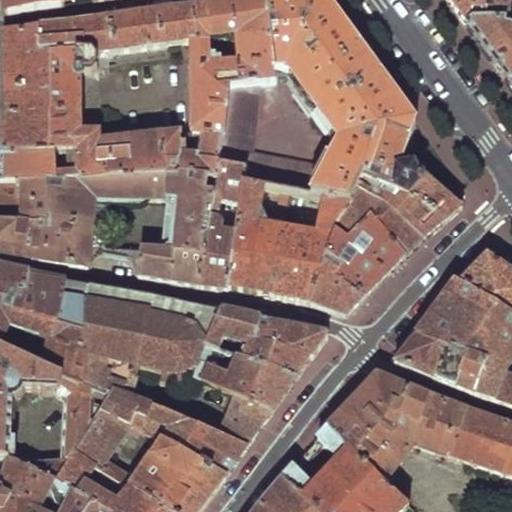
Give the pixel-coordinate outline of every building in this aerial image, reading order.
[(3,0),(5,19),(66,9),(65,0),(3,0)] [(287,74),(338,144),(328,167),(252,154),(260,87),(230,90),(220,166),(248,170),(245,184),(266,188),(324,201),(353,207),(357,192),(360,181),(383,188),(402,196),(413,201),(424,189),(415,169),(403,172),(401,166),(406,151),(415,126),(369,63),(323,0),(271,0),(267,1),(275,76),(287,74)] [(445,0),(449,4),(467,30),(473,23),(486,23),(487,0),(445,0)] [(511,0),(487,0),(486,23),(508,23),(510,2),(511,2),(511,0)] [(184,179),(217,180),(220,166),(230,90),(260,87),(276,85),(275,76),(267,1),(210,9),(215,43),(235,41),(238,66),(221,68),(221,63),(215,63),(215,58),(209,58),(208,44),(190,46),(192,135),(201,138),(198,157),(179,158),(179,136),(99,144),(100,135),(81,135),(81,153),(69,153),(69,170),(54,170),(55,154),(2,156),(0,167),(0,186),(53,186),(184,179)] [(210,9),(110,23),(112,56),(190,46),(208,44),(215,43),(210,9)] [(93,59),(112,56),(110,23),(76,28),(80,61),(93,59)] [(511,28),(507,28),(508,23),(486,23),(473,23),(467,30),(498,72),(511,90),(511,28)] [(81,135),(80,77),(80,61),(76,28),(5,35),(7,76),(9,118),(2,156),(55,154),(69,153),(81,153),(81,135)] [(93,59),(80,61),(80,77),(93,77),(98,72),(98,63),(93,59)] [(217,180),(213,203),(240,207),(245,184),(248,170),(220,166),(217,180)] [(53,186),(48,264),(91,271),(93,270),(95,269),(97,268),(98,267),(99,264),(100,262),(101,260),(102,258),(104,256),(106,254),(110,251),(94,250),(94,244),(103,244),(107,202),(180,204),(176,254),(146,253),(142,253),(140,253),(138,254),(133,255),(127,255),(131,259),(133,263),(134,265),(135,269),(136,272),(136,275),(138,278),(202,289),(210,220),(213,203),(217,180),(184,179),(53,186)] [(384,208),(426,243),(443,228),(463,209),(431,183),(424,189),(413,201),(402,196),(397,204),(381,194),(383,188),(360,181),(357,192),(384,208)] [(234,250),(229,292),(253,295),(271,298),(285,229),(259,225),(266,188),(245,184),(240,207),(234,250)] [(0,221),(0,256),(48,264),(53,186),(0,186),(0,211),(22,212),(22,223),(0,221)] [(371,221),(408,261),(416,253),(426,243),(384,208),(357,192),(353,207),(339,236),(350,246),(371,221)] [(285,229),(271,298),(271,301),(290,304),(310,307),(330,258),(339,236),(353,207),(324,201),(319,235),(285,229)] [(210,220),(202,289),(214,292),(229,294),(229,292),(234,250),(220,249),(221,241),(217,239),(219,229),(219,226),(217,223),(216,221),(214,220),(213,220),(210,220)] [(342,268),(338,284),(369,300),(381,288),(408,261),(371,221),(350,246),(339,236),(330,258),(342,268)] [(460,286),(511,316),(511,259),(506,251),(501,252),(493,252),(460,286)] [(310,307),(350,319),(356,313),(369,300),(338,284),(342,268),(330,258),(310,307)] [(0,347),(8,327),(14,315),(6,313),(15,293),(21,295),(29,278),(0,271),(0,347)] [(14,315),(54,326),(65,285),(44,281),(29,278),(21,295),(15,293),(6,313),(14,315)] [(65,285),(54,326),(84,334),(90,287),(79,285),(66,283),(65,285)] [(418,338),(483,366),(474,399),(511,411),(511,380),(503,377),(511,362),(511,316),(460,286),(457,285),(439,310),(418,338)] [(85,356),(139,369),(159,375),(159,385),(165,386),(167,376),(175,377),(176,387),(183,388),(184,377),(188,377),(190,377),(193,375),(197,371),(204,351),(213,338),(220,312),(90,287),(84,334),(85,356)] [(213,338),(204,351),(221,356),(225,337),(253,344),(245,365),(299,381),(303,373),(311,360),(258,346),(262,324),(262,320),(220,312),(213,338)] [(50,342),(54,326),(14,315),(8,327),(50,342)] [(258,346),(311,360),(314,360),(330,338),(298,331),(262,324),(258,346)] [(43,368),(83,385),(85,356),(84,334),(54,326),(50,342),(43,368)] [(0,347),(0,349),(43,368),(50,342),(8,327),(0,347)] [(395,367),(474,399),(483,366),(418,338),(405,354),(395,367)] [(60,462),(8,460),(54,484),(72,455),(91,426),(95,390),(83,385),(43,368),(0,349),(0,459),(7,460),(11,403),(20,401),(23,392),(52,393),(56,403),(65,404),(60,462)] [(192,382),(274,415),(283,403),(299,381),(245,365),(236,361),(229,376),(218,373),(225,357),(221,356),(204,351),(197,371),(192,382)] [(83,385),(95,390),(110,396),(111,393),(130,401),(139,369),(85,356),(83,385)] [(230,413),(217,438),(247,451),(252,444),(274,415),(192,382),(197,371),(193,375),(190,377),(188,377),(184,377),(183,388),(191,388),(208,405),(230,413)] [(167,376),(165,386),(176,387),(175,377),(167,376)] [(414,448),(511,481),(511,429),(467,415),(380,380),(351,410),(329,432),(381,486),(401,463),(414,448)] [(162,451),(227,478),(247,451),(217,438),(130,401),(111,393),(110,396),(100,411),(131,426),(130,430),(139,437),(154,444),(163,447),(162,451)] [(116,484),(159,511),(200,511),(204,507),(227,478),(162,451),(163,447),(154,444),(151,448),(161,452),(138,485),(106,465),(129,435),(137,440),(139,437),(130,430),(131,426),(100,411),(91,426),(72,455),(95,470),(116,484)] [(311,511),(406,511),(409,510),(381,486),(329,432),(318,444),(338,464),(314,491),(293,472),(283,482),(311,511)] [(90,506),(99,511),(159,511),(116,484),(109,492),(122,501),(118,506),(84,486),(95,470),(72,455),(54,484),(90,506)] [(54,484),(8,460),(0,482),(0,511),(86,511),(90,506),(54,484)] [(311,511),(283,482),(266,502),(258,511),(311,511)]
